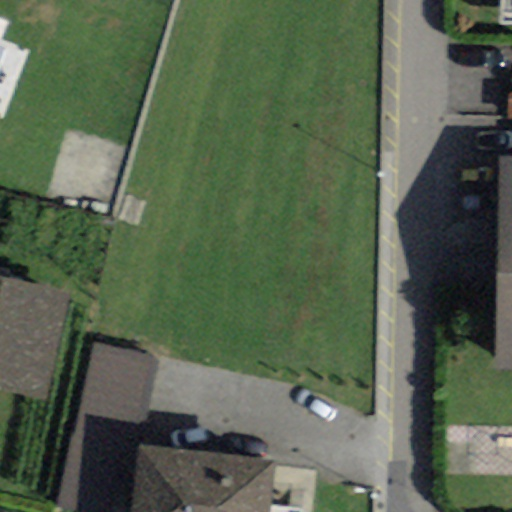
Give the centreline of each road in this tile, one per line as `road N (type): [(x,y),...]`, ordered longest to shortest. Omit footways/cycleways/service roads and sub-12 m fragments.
road 1 (residential): [(412,429),(421,0)]
road 2 (unclassified): [(412,429),(174,421)]
